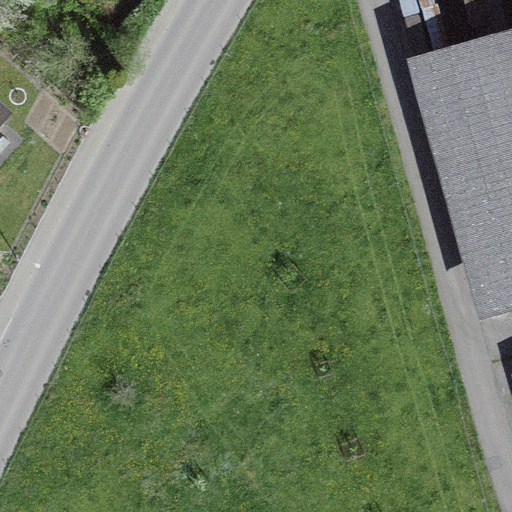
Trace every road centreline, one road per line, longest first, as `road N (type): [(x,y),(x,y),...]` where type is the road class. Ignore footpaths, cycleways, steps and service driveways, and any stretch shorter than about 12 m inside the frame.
road 1 (residential): [(511,482),(364,0)]
road 2 (tertiary): [(217,0),(12,372)]
